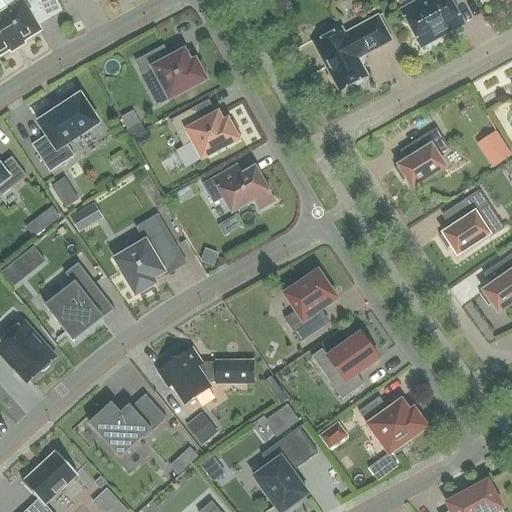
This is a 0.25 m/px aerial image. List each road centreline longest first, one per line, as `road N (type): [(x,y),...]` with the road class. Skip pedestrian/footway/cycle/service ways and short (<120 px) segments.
road 1 (unclassified): [(511,351),(490,363),(335,133),(511,38)]
road 2 (unclassified): [(0,448),(125,338),(319,223)]
road 3 (unclassified): [(319,223),(462,423),(470,446),(459,464),(373,511)]
road 4 (unclassified): [(189,0),(319,223)]
road 5 (unclassified): [(165,0),(0,94)]
